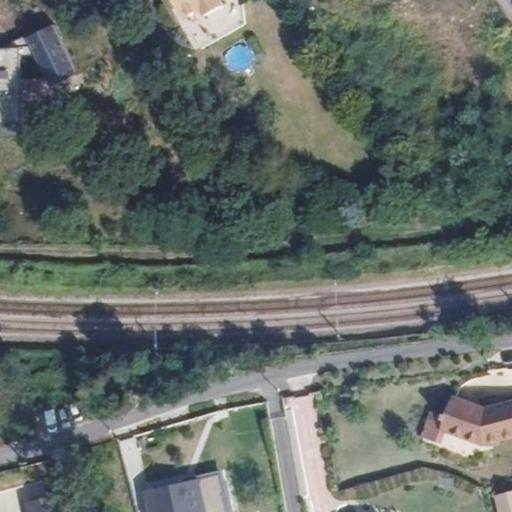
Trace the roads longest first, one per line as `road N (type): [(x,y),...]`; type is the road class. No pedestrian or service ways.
road 1 (residential): [(0,457),(236,389),(511,350)]
road 2 (track): [(511,223),(296,255),(0,256)]
